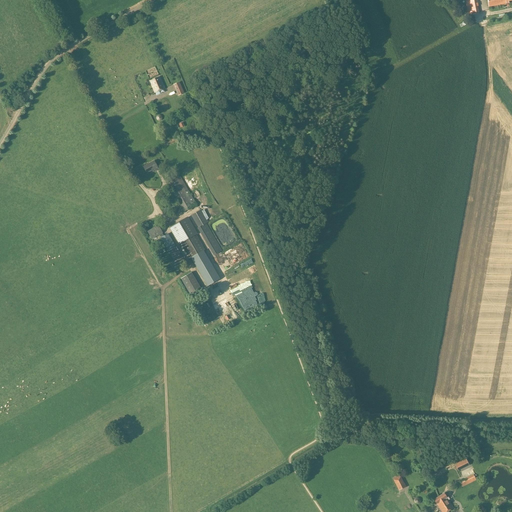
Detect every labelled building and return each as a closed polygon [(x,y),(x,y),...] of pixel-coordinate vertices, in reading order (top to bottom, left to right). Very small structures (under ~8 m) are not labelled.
[(468,14),(479,12),(476,0),(455,0),(456,2),(465,0),(467,13),(468,14)] [(150,81),(155,93),(165,89),(160,77),(150,81)] [(173,85),(178,96),(184,93),(179,82),(173,85)] [(147,173),(158,167),(154,161),(143,167),(147,173)] [(183,213),(197,205),(179,174),(165,181),(183,213)] [(209,249),(210,248),(214,255),(222,251),(206,224),(208,223),(201,210),(191,216),(199,229),(198,229),(209,249)] [(187,218),(171,227),(180,244),(181,244),(189,259),(191,258),(204,251),(205,250),(196,234),(197,234),(187,218)] [(164,236),(162,233),(158,226),(148,232),(152,239),(159,234),(161,237),(160,238),(168,251),(170,250),(178,265),(185,261),(177,247),(176,247),(168,233),(164,236)] [(191,258),(208,287),(221,279),(204,251),(191,258)] [(202,290),(191,272),(180,279),(190,296),(202,290)] [(474,476),(473,475),(459,481),(462,487),(466,485),(467,487),(478,482),(475,476),(474,476)] [(399,489),(405,486),(400,476),(394,479),(399,489)] [(439,497),(448,511),(454,508),(452,506),(444,493),(439,497)] [(447,511),(448,511),(439,497),(434,500),(437,505),(441,511),(447,511)]
